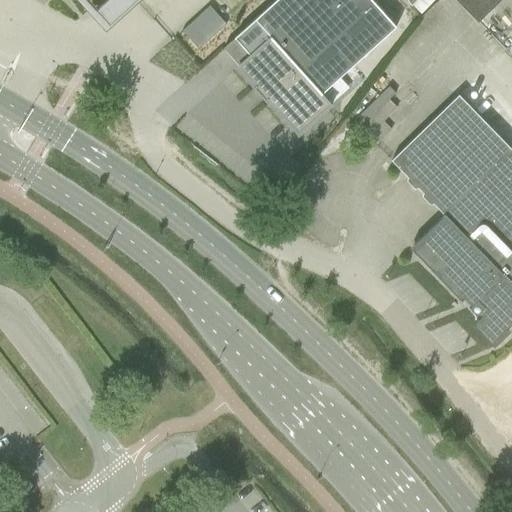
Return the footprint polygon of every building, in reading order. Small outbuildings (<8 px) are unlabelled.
[(142,0),(74,0),(91,18),(110,0),(131,0),(136,6),(142,0)] [(394,28),(368,0),(276,0),(254,20),(221,50),(223,51),(235,39),(250,56),(238,68),(255,87),(253,88),(265,102),(267,100),(298,135),(331,105),(322,94),(336,81),(394,28)] [(511,0),(454,0),(477,23),(501,0),(511,0)] [(387,101),(394,94),(387,87),(353,122),(376,145),(391,131),(382,122),(396,109),(387,101)] [(405,147),(391,161),(444,216),(412,246),(411,251),(433,273),(437,272),(438,273),(438,278),(459,300),(463,299),(471,307),(468,309),(476,317),(478,314),(481,317),(474,324),(474,328),(491,345),(496,345),(508,334),(507,329),(511,324),(511,152),(458,97),(405,147)]
